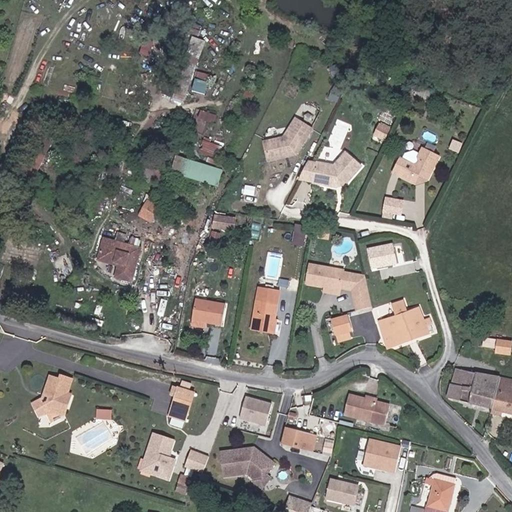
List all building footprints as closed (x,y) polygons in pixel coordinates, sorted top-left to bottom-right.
[(295,118),(283,137),(263,142),(268,161),(295,154),(311,129),(295,118)] [(378,124),(373,135),(383,140),(388,129),(378,124)] [(203,153),(221,154),(221,139),(203,139),(203,153)] [(423,148),(420,154),(417,159),(419,161),(417,165),(414,165),(403,160),(400,158),(392,173),(416,185),(417,182),(425,179),(428,181),(440,156),(423,148)] [(406,154),(403,160),(414,165),(417,165),(419,161),(417,159),(420,154),(414,151),(406,154)] [(314,162),(306,161),(297,178),(311,181),(310,182),(334,187),(345,183),(344,181),(347,180),(359,166),(344,153),(333,165),(314,162)] [(171,173),(218,187),(223,171),(176,156),(171,173)] [(239,205),(256,208),(259,191),(242,188),(239,205)] [(391,200),(389,213),(401,215),(404,202),(391,200)] [(240,216),(218,214),(217,227),(239,229),(240,216)] [(297,226),(293,246),(303,248),(306,228),(297,226)] [(319,231),(308,229),(307,238),(317,240),(319,231)] [(329,232),(319,231),(317,240),(328,242),(329,232)] [(104,239),(99,258),(119,264),(119,266),(115,278),(132,282),(141,249),(104,239)] [(368,247),(373,269),(401,263),(396,240),(368,247)] [(325,287),(341,290),(342,288),(353,291),(358,310),(372,306),(365,278),(344,273),(344,271),(310,264),(307,284),(325,287)] [(260,287),(252,331),(273,334),(280,291),(260,287)] [(192,321),(222,326),(226,305),(196,300),(192,321)] [(393,304),(397,317),(379,322),(387,347),(429,334),(427,327),(433,325),(431,317),(423,320),(420,309),(407,312),(404,301),(393,304)] [(332,320),(336,335),(349,332),(352,331),(348,316),(332,320)] [(349,332),(336,335),(338,342),(351,339),(349,332)] [(498,340),(484,338),(483,347),(496,348),(495,354),(511,356),(511,347),(511,341),(498,339),(498,340)] [(492,409),(498,388),(500,377),(489,375),(476,373),(456,368),(448,395),(454,399),(465,402),(472,404),(492,409)] [(60,380),(53,377),(50,388),(47,387),(45,395),(49,397),(48,402),(43,405),(41,400),(33,404),(40,417),(47,413),(49,412),(54,421),(65,416),(62,411),(67,409),(72,395),(68,394),(73,380),(62,376),(60,380)] [(511,379),(500,377),(498,388),(511,391),(511,379)] [(178,388),(169,416),(172,417),(184,421),(186,422),(195,393),(178,388)] [(511,391),(498,388),(492,409),(502,412),(511,414),(511,391)] [(247,393),(241,418),(268,425),(275,401),(247,393)] [(49,397),(45,395),(44,398),(41,400),(43,405),(48,402),(49,397)] [(378,402),(365,399),(349,395),(344,416),(385,426),(391,405),(378,402)] [(113,418),(114,409),(99,407),(98,417),(113,418)] [(502,412),(492,409),(491,415),(501,417),(502,412)] [(184,421),(172,417),(170,424),(182,428),(184,421)] [(282,442),(306,448),(310,434),(286,427),(282,442)] [(161,473),(160,477),(170,480),(177,460),(169,458),(175,441),(154,434),(149,452),(152,453),(149,461),(154,471),(161,473)] [(371,437),(366,466),(399,471),(404,443),(371,437)] [(306,448),(282,442),(281,445),(306,451),(306,448)] [(247,474),(255,478),(260,471),(267,475),(273,464),(249,449),(222,451),(224,476),(247,474)] [(191,450),(185,466),(203,473),(209,457),(191,450)] [(152,453),(149,452),(143,471),(160,477),(161,473),(154,471),(149,461),(152,453)] [(260,471),(255,478),(253,482),(263,488),(270,477),(267,475),(260,471)] [(437,480),(454,485),(456,478),(439,473),(437,480)] [(179,483),(186,486),(190,477),(182,474),(179,483)] [(333,476),(327,498),(357,506),(363,483),(333,476)] [(448,511),(455,485),(454,485),(437,480),(427,478),(425,484),(433,486),(427,510),(416,507),(414,511),(445,511),(448,511)] [(292,510),(296,499),(288,497),(285,508),(292,510)] [(296,499),(292,510),(298,511),(299,511),(303,502),(296,499)] [(308,511),(312,504),(303,502),(299,511),(308,511)]
